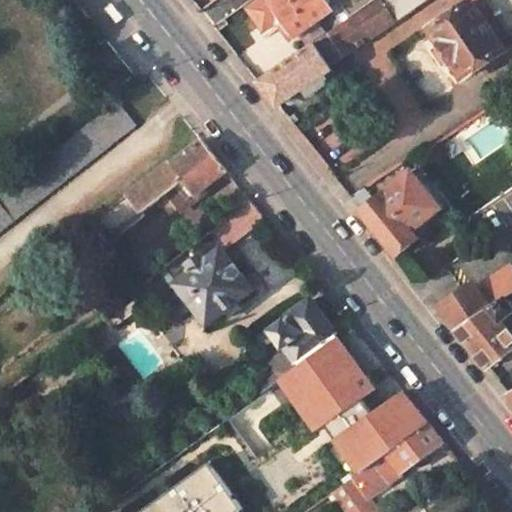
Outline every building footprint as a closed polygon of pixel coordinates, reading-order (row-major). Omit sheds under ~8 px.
[(332,9),(325,0),(257,0),(247,7),(263,30),(281,18),(292,35),(332,9)] [(400,3),(404,0),(373,0),(327,32),(342,54),(392,21),(390,19),(401,12),(400,3)] [(473,0),(466,0),(427,27),(432,34),(454,67),(460,75),(503,46),(473,0)] [(328,64),(342,54),(327,32),(312,41),(328,64)] [(447,72),(454,67),(432,34),(424,39),(447,72)] [(257,79),(277,105),(330,68),(328,64),(312,41),(257,79)] [(0,226),(132,123),(114,100),(0,190),(0,226)] [(299,120),(294,114),(287,118),(292,125),(299,120)] [(167,191),(175,185),(188,200),(196,193),(198,194),(227,170),(203,138),(173,163),(171,160),(127,194),(142,213),(167,191)] [(440,206),(410,168),(360,208),(397,254),(419,236),(412,229),(440,206)] [(188,200),(175,185),(167,191),(180,207),(188,200)] [(127,194),(92,221),(107,239),(142,213),(127,194)] [(240,208),(252,221),(262,213),(251,199),(240,208)] [(210,323),(255,288),(222,245),(252,221),(240,208),(167,264),(180,279),(177,282),(210,323)] [(511,266),(509,261),(474,285),(488,306),(504,295),(511,289),(511,266)] [(488,306),(474,285),(441,309),(456,328),(488,306)] [(488,366),(511,347),(511,334),(501,321),(511,312),(511,305),(504,295),(488,306),(456,328),(488,366)] [(339,335),(311,298),(289,313),(290,315),(272,329),(284,346),(287,344),(290,349),(254,376),(265,390),(339,335)] [(289,409),(264,425),(277,446),(289,438),(282,426),(295,418),(289,409)] [(445,442),(429,422),(332,491),(347,511),(379,511),(368,496),(390,482),(445,442)] [(174,448),(166,454),(170,459),(177,453),(174,448)] [(211,463),(134,511),(228,511),(239,505),(211,463)]
